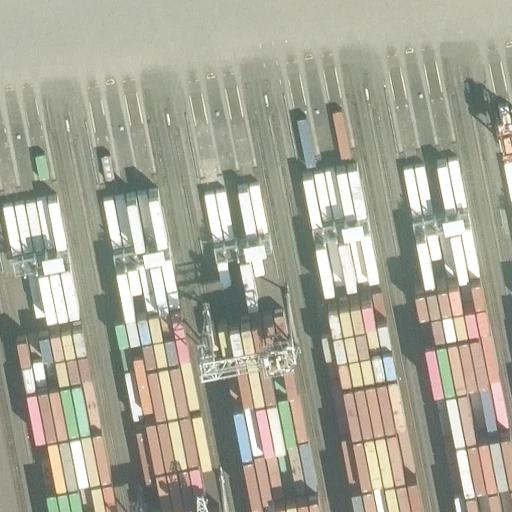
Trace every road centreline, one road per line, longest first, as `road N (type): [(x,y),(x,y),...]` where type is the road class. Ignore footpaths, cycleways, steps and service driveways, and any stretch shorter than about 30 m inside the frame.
road 1 (unknown): [(0,68),(284,33)]
road 2 (unknown): [(284,33),(511,9)]
